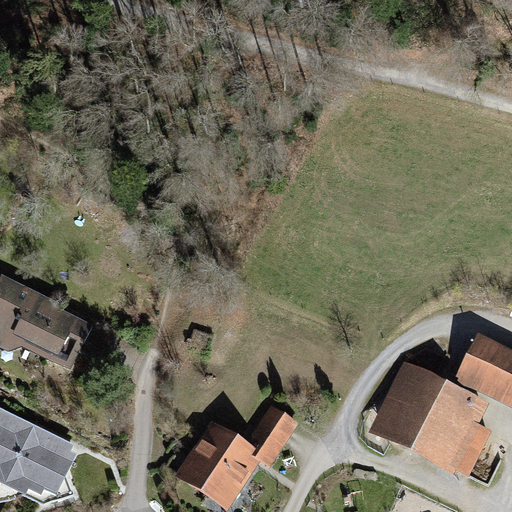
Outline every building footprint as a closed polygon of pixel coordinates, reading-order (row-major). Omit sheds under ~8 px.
[(0,343),(9,348),(21,344),(23,342),(47,353),(48,357),(68,367),(79,344),(84,347),(88,337),(84,334),(91,320),(73,312),(68,323),(59,319),(62,313),(21,293),(14,306),(3,302),(0,308),(0,343)] [(195,331),(189,351),(206,356),(212,336),(195,331)] [(511,358),(479,342),(461,378),(511,403),(511,358)] [(413,376),(384,434),(468,477),(488,436),(474,430),(483,411),(413,376)] [(0,475),(1,475),(3,479),(13,484),(24,480),(32,484),(36,483),(38,487),(48,492),(53,490),(58,480),(57,475),(60,468),(65,467),(70,456),(68,451),(43,438),(38,439),(37,435),(27,430),(23,432),(21,427),(0,416),(0,475)] [(215,430),(183,478),(209,495),(213,488),(230,499),(253,464),(229,448),(233,443),(215,430)] [(282,444),(261,430),(247,451),(268,465),(282,444)]
